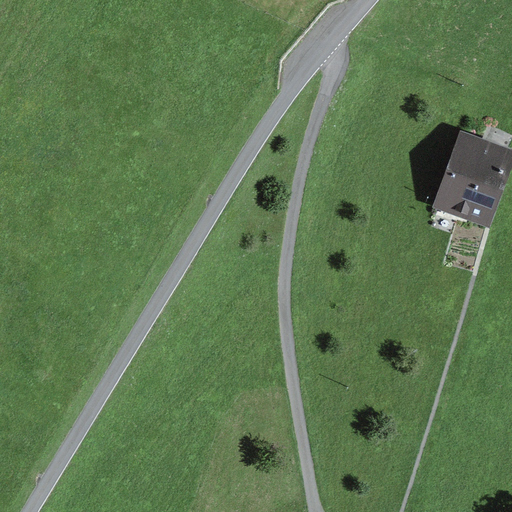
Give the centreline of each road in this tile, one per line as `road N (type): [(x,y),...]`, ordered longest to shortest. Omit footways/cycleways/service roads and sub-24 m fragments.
road 1 (unclassified): [(361,0),(274,104),(30,511)]
road 2 (track): [(335,30),(339,60),(315,107),(284,269),(290,373),(319,505)]
